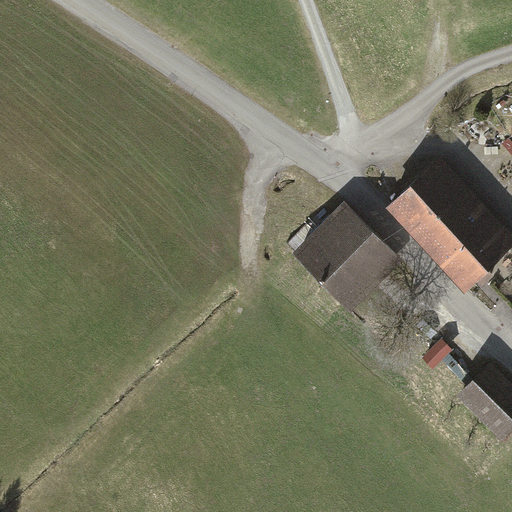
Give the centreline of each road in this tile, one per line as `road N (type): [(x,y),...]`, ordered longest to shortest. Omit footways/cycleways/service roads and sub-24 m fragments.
road 1 (tertiary): [(77,0),(364,196),(511,359)]
road 2 (track): [(272,131),(244,265),(272,324),(373,420)]
